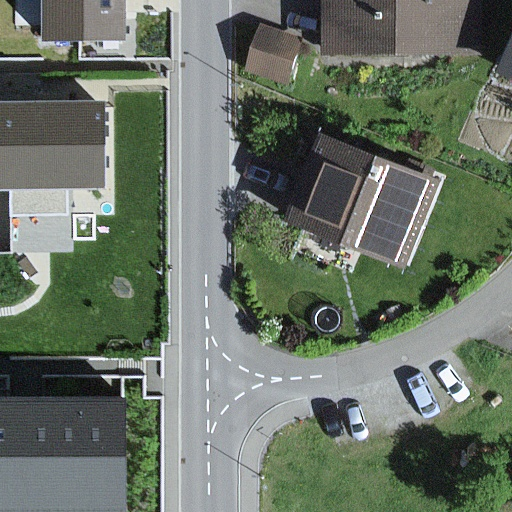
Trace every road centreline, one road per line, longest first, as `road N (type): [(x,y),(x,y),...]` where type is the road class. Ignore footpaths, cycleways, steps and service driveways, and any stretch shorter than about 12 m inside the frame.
road 1 (tertiary): [(206,0),(205,390)]
road 2 (residential): [(205,390),(316,377),(471,329),(511,290)]
road 3 (tertiary): [(205,390),(206,511)]
